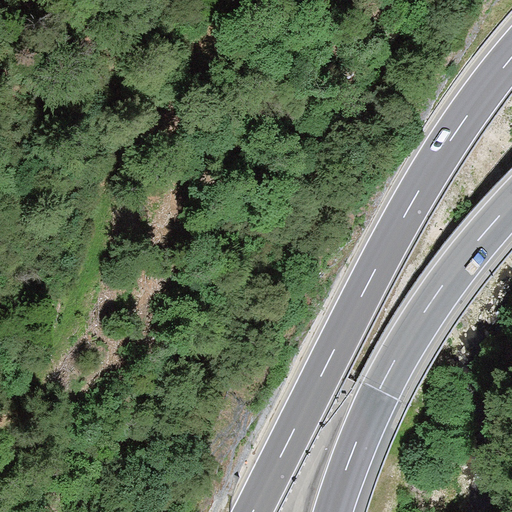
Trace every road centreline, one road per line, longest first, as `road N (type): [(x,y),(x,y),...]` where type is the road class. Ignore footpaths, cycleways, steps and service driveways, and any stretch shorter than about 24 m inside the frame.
road 1 (motorway): [(511,56),(418,191),(252,511)]
road 2 (motorway): [(332,511),(396,358),(450,275),(511,204)]
